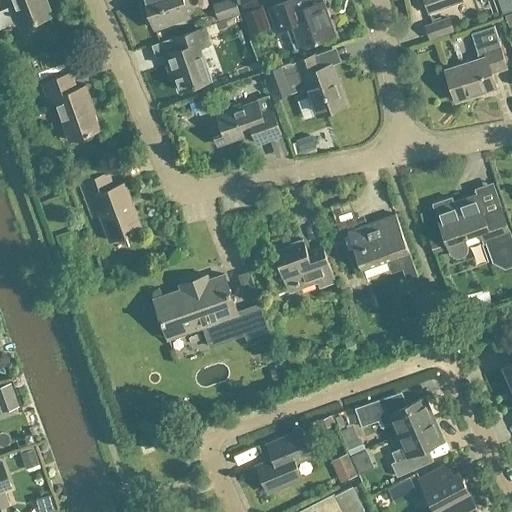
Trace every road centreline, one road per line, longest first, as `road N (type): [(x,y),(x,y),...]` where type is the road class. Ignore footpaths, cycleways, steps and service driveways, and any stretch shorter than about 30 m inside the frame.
road 1 (residential): [(231,511),(202,444),(451,356),(490,459),(511,493)]
road 2 (residential): [(408,153),(186,190),(164,173),(96,0)]
road 3 (residential): [(408,153),(380,0)]
